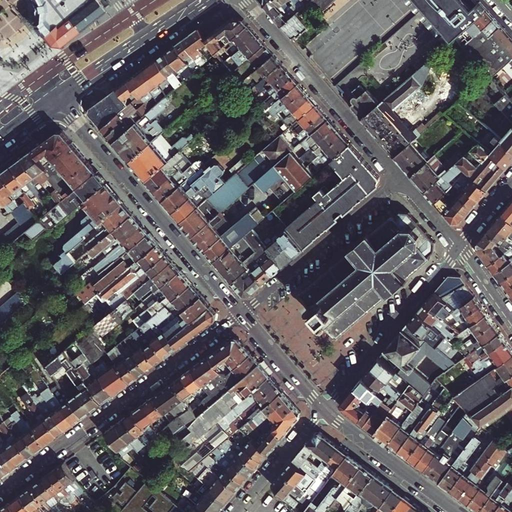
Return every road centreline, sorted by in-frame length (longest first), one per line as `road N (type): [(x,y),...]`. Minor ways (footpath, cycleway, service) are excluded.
road 1 (residential): [(0,491),(241,312)]
road 2 (secondary): [(63,105),(241,312)]
road 3 (residential): [(400,179),(245,0)]
road 4 (residential): [(323,407),(459,245)]
road 5 (residential): [(400,179),(241,312)]
road 6 (secondary): [(323,407),(456,511)]
road 7 (residential): [(323,407),(236,511)]
road 8 (secondary): [(241,312),(323,407)]
